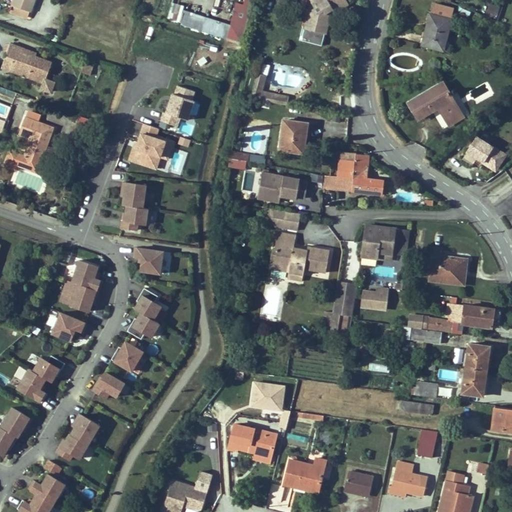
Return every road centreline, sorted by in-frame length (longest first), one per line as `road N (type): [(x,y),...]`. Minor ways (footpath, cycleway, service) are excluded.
road 1 (tertiary): [(382,0),(366,65),(371,125),(389,149),(475,208),(511,262)]
road 2 (residential): [(11,475),(42,446),(121,304),(118,257),(77,237)]
road 3 (residential): [(77,237),(133,91),(165,76)]
road 4 (unknown): [(475,208),(358,222),(348,233),(345,277)]
